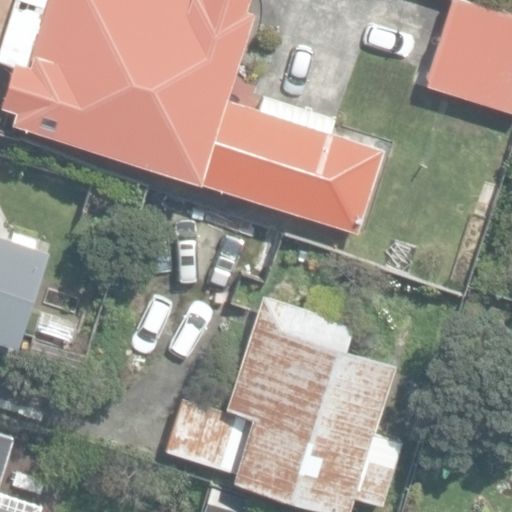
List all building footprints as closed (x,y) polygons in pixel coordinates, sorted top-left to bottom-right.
[(205,177),(360,226),(384,147),(331,130),(335,117),(263,94),(260,104),(230,95),(257,8),(248,5),(249,0),(0,0),(0,57),(16,63),(4,101),(18,106),(14,117),(205,177)] [(450,0),(425,82),(511,109),(511,12),(473,0),(450,0)] [(0,335),(15,340),(49,243),(0,227),(0,335)] [(231,475),(344,511),(347,511),(354,493),(381,501),(402,437),(375,428),(396,361),(346,345),(353,321),(262,292),(225,409),(182,395),(166,446),(234,468),(231,475)] [(0,511),(37,511),(41,502),(0,489),(0,468),(10,435),(0,432),(0,511)] [(201,511),(243,511),(249,494),(212,482),(201,511)]
